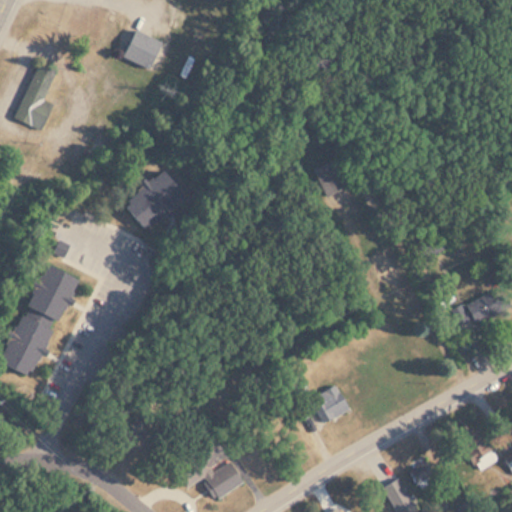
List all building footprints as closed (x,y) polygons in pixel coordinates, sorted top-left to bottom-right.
[(146,70),(160,42),(132,28),(119,57),(146,70)] [(41,99),(54,68),(35,60),(12,116),(40,128),(51,102),(41,99)] [(346,185),(332,157),(311,168),(325,195),(346,185)] [(119,202),(141,231),(183,199),(162,170),(119,202)] [(60,257),(67,246),(59,240),(52,251),(60,257)] [(371,261),(379,282),(401,273),(392,252),(371,261)] [(75,279),(43,263),(20,308),(53,324),(75,279)] [(479,282),(445,300),(458,330),(491,307),(479,282)] [(50,329),(18,312),(0,347),(0,362),(27,376),(50,329)] [(324,422),(347,405),(331,384),(309,400),(324,422)] [(144,427),(133,413),(112,429),(123,443),(144,427)] [(460,436),(477,471),(496,462),(479,427),(460,436)] [(229,461),(215,468),(205,447),(192,454),(197,464),(178,474),(185,486),(201,478),(212,498),(241,483),(229,461)] [(380,488),(394,511),(413,511),(417,510),(397,478),(380,488)]
